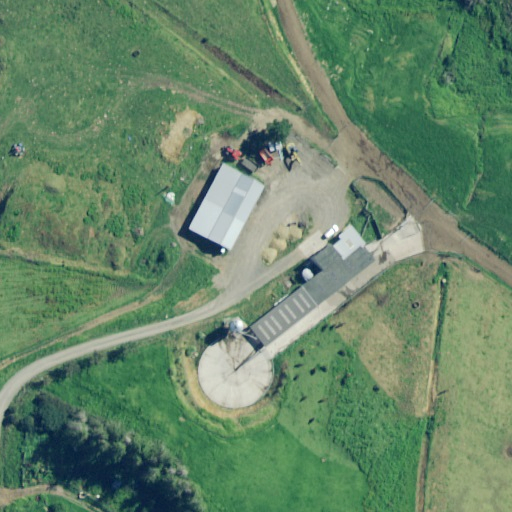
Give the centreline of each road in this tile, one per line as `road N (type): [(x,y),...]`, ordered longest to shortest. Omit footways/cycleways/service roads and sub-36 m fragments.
road 1 (track): [(328,166),(283,270),(95,316),(10,393),(0,483)]
road 2 (track): [(328,166),(511,270)]
road 3 (track): [(273,0),(328,166)]
